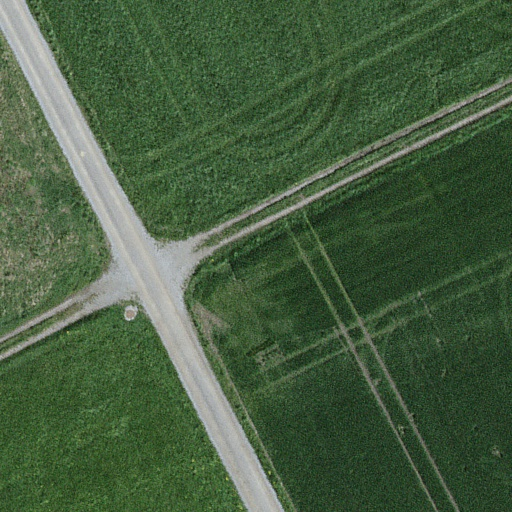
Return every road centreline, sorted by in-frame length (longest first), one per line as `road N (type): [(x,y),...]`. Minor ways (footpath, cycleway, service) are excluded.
road 1 (track): [(0,352),(511,92)]
road 2 (track): [(12,0),(272,511)]
